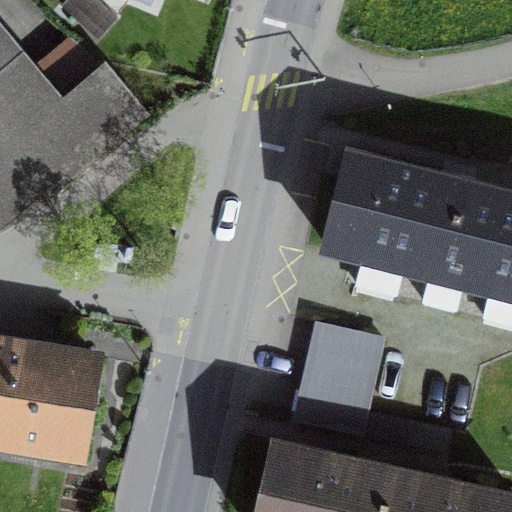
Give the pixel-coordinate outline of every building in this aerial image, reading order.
[(0,13),(0,230),(146,111),(89,42),(49,74),(0,13)] [(316,256),(511,303),(511,186),(343,145),(316,256)] [(359,432),(381,336),(320,323),(298,418),(359,432)] [(121,353),(0,330),(0,464),(97,483),(121,353)] [(511,511),(511,496),(272,440),(257,511),(511,511)]
